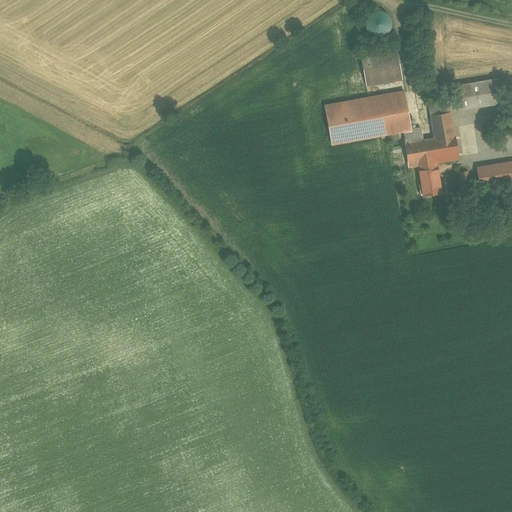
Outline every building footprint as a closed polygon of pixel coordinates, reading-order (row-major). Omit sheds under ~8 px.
[(380,35),(384,34),(387,32),(390,28),(391,24),(390,20),(389,16),(386,13),(382,11),(378,11),(374,12),(370,14),(368,17),(366,21),(366,24),(367,28),(369,31),(372,34),(376,35),(380,35)] [(396,45),(360,52),(366,85),(402,79),(396,45)] [(499,78),(459,85),(463,109),(503,103),(499,78)] [(324,104),(330,141),(410,127),(404,90),(324,104)] [(434,138),(423,140),(421,128),(403,131),(408,167),(419,165),(436,162),(458,158),(450,111),(430,115),(434,138)] [(436,162),(419,165),(422,184),(419,184),(420,195),(441,192),(436,162)] [(511,162),(477,168),(480,186),(511,180),(511,162)] [(468,170),(460,171),(460,180),(468,180),(468,170)]
